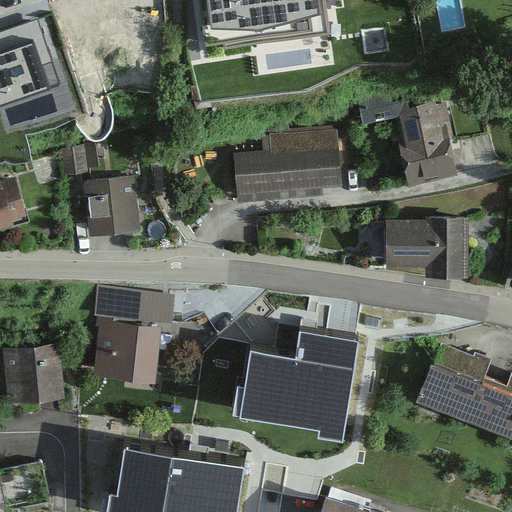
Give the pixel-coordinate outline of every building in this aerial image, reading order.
[(208,0),(213,45),(326,32),(321,0),(208,0)] [(0,104),(47,88),(32,45),(0,56),(0,104)] [(151,49),(123,48),(122,76),(150,77),(151,49)] [(445,105),(397,114),(409,182),(457,174),(445,105)] [(275,153),(236,156),(240,199),(345,189),(339,127),(273,133),(275,153)] [(69,167),(102,166),(101,145),(68,146),(69,167)] [(16,177),(0,181),(0,223),(27,217),(16,177)] [(135,178),(88,182),(92,231),(139,227),(135,178)] [(465,221),(386,222),(386,267),(466,266),(465,221)] [(176,292),(97,283),(94,309),(97,310),(96,322),(99,322),(94,367),(155,374),(161,325),(172,326),(176,292)] [(363,314),(291,304),(286,338),(236,332),(230,389),(351,406),(363,314)] [(421,393),(482,416),(496,378),(483,373),(488,359),(440,341),(421,393)] [(60,345),(8,349),(12,399),(63,395),(60,345)] [(496,378),(482,416),(511,426),(511,370),(508,383),(496,378)] [(130,372),(127,382),(156,389),(158,379),(130,372)] [(394,447),(382,481),(411,491),(423,457),(394,447)] [(234,511),(241,471),(127,452),(117,511),(234,511)] [(45,460),(0,467),(0,511),(1,511),(6,507),(52,500),(45,460)] [(382,511),(329,495),(323,511),(382,511)]
